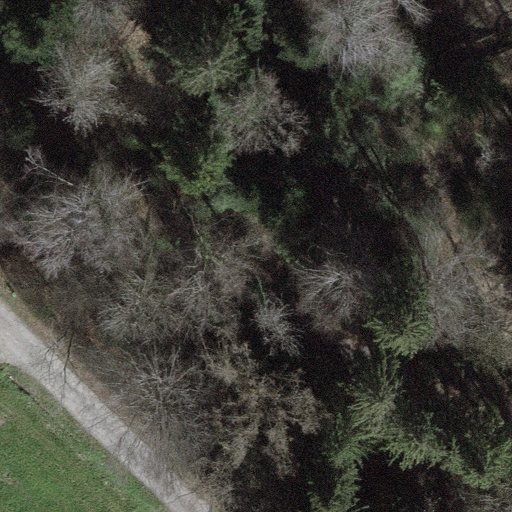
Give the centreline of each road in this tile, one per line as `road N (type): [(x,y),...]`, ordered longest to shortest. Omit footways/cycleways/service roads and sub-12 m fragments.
road 1 (track): [(384,374),(108,244),(0,239)]
road 2 (track): [(0,325),(198,511)]
